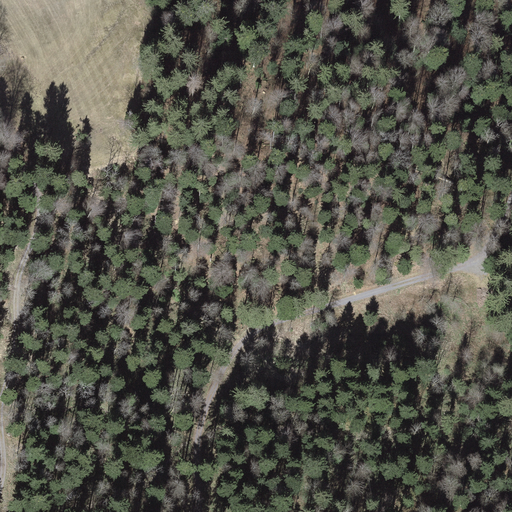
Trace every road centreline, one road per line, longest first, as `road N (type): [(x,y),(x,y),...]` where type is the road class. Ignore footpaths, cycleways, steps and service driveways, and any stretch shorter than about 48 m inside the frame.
road 1 (track): [(511,201),(481,255),(456,268),(265,325),(240,341),(208,410),(199,456),(202,511)]
road 2 (track): [(0,404),(21,342),(9,288),(42,204),(36,179),(0,129)]
